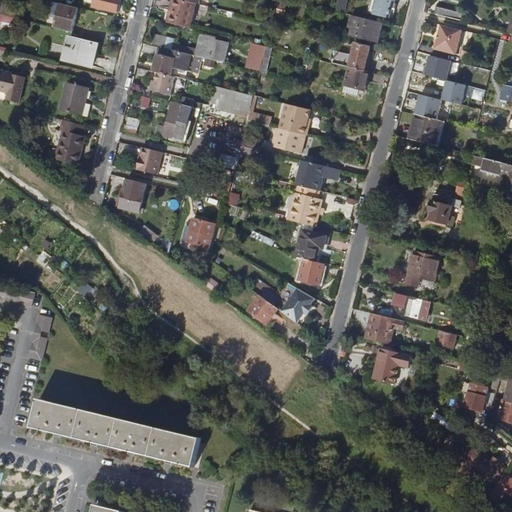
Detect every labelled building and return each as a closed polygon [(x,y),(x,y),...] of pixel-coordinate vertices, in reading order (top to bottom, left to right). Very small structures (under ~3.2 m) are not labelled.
[(122,0),(97,0),(96,7),(120,12),(122,0)] [(172,12),(170,22),(192,28),(198,4),(184,0),(177,0),(174,13),(172,12)] [(396,0),(376,0),(372,17),(389,22),(393,7),(395,8),(396,0)] [(74,32),(80,7),(61,3),(55,28),(74,32)] [(19,9),(4,5),(1,15),(17,18),(19,9)] [(439,7),(437,15),(451,18),(453,11),(439,7)] [(0,21),(0,24),(9,26),(11,18),(1,16),(0,21)] [(378,43),(382,26),(353,18),(350,29),(355,30),(353,37),(378,43)] [(464,30),(443,25),(441,34),(443,35),(441,41),(439,40),(437,49),(458,55),(464,30)] [(202,34),(196,56),(202,57),(207,36),(202,34)] [(155,35),(153,45),(164,47),(167,48),(170,39),(155,35)] [(217,38),(207,36),(202,57),(225,63),(230,44),(216,41),(217,38)] [(97,44),(72,38),(67,59),(94,66),(96,56),(94,56),(97,44)] [(247,68),(262,70),(267,44),(252,42),(247,68)] [(357,46),(351,70),(365,74),(371,49),(357,46)] [(189,71),(192,55),(167,48),(164,47),(162,56),(160,55),(156,71),(159,72),(172,76),(174,71),(175,67),(184,70),(189,71)] [(264,70),(269,71),(272,48),(267,47),(264,70)] [(438,77),(441,67),(426,63),(424,73),(438,77)] [(27,77),(0,70),(0,89),(10,92),(9,100),(21,103),(27,77)] [(365,93),(370,75),(365,74),(351,70),(346,88),(365,93)] [(175,95),(179,77),(172,76),(159,72),(157,80),(155,90),(175,95)] [(449,79),(444,99),(465,104),(467,95),(483,99),(486,89),(449,79)] [(90,87),(69,82),(62,109),(84,115),(90,87)] [(241,110),(251,112),(255,97),(215,87),(211,101),(217,102),(215,108),(233,113),(234,107),(241,108),(241,110)] [(421,93),(417,113),(439,118),(444,98),(421,93)] [(194,108),(195,102),(195,100),(189,98),(187,106),(174,103),(168,126),(159,125),(157,134),(185,141),(193,109),(194,108)] [(307,137),(309,129),(307,128),(309,119),(311,111),(286,105),(280,130),(282,130),(307,137)] [(273,119),(251,114),(249,122),(262,125),(271,127),(273,119)] [(435,144),(441,120),(418,115),(415,126),(413,126),(410,138),(435,144)] [(78,176),(84,150),(81,149),(84,135),(83,135),(85,124),(66,119),(63,130),(66,131),(57,170),(78,176)] [(307,137),(282,130),(280,130),(275,148),(303,155),(307,137)] [(258,142),(245,138),(243,146),(257,150),(258,142)] [(253,162),(257,150),(243,146),(240,158),(253,162)] [(164,153),(144,148),(138,170),(159,175),(164,153)] [(411,156),(393,151),(391,160),(409,164),(411,156)] [(222,154),(219,165),(235,169),(237,159),(222,154)] [(411,156),(409,164),(424,168),(426,160),(411,156)] [(509,175),(505,189),(511,190),(511,163),(488,158),(485,169),(509,175)] [(338,181),(341,171),(305,162),(299,187),(321,192),(324,177),(333,179),(333,180),(338,181)] [(235,179),(242,181),(244,173),(237,171),(235,179)] [(264,186),(266,178),(244,173),(242,181),(264,186)] [(214,175),(211,187),(218,189),(224,185),(225,178),(214,175)] [(479,186),(480,182),(480,181),(464,177),(464,178),(463,182),(461,181),(459,190),(466,192),(465,197),(471,198),(474,185),(479,186)] [(141,214),(148,184),(130,180),(129,189),(127,188),(122,209),(141,214)] [(297,194),(290,222),(316,229),(323,202),(297,194)] [(464,201),(436,194),(434,203),(432,202),(430,203),(429,208),(430,211),(432,212),(430,220),(455,226),(456,221),(463,223),(466,210),(462,209),(463,206),(464,201)] [(197,246),(209,249),(215,226),(193,221),(188,243),(197,246)] [(299,231),(293,256),(294,257),(305,260),(317,263),(323,237),(299,231)] [(259,235),(257,239),(267,244),(269,240),(259,235)] [(438,255),(412,249),(403,281),(415,284),(418,275),(432,279),(438,255)] [(320,287),(325,265),(317,263),(305,260),(299,282),(320,287)] [(421,288),(435,289),(436,281),(422,279),(421,288)] [(0,297),(13,301),(15,288),(0,284),(0,297)] [(22,290),(15,288),(13,301),(20,302),(22,290)] [(37,293),(22,290),(20,302),(34,306),(37,293)] [(313,307),(318,301),(301,291),(284,314),(300,325),(308,314),(305,312),(311,305),(313,307)] [(419,318),(423,299),(411,296),(407,315),(419,318)] [(267,325),(279,310),(261,297),(250,312),(267,325)] [(316,310),(313,307),(311,305),(305,312),(308,314),(311,316),(316,310)] [(382,305),(380,315),(391,318),(394,309),(382,305)] [(404,333),(407,322),(397,319),(391,318),(380,315),(373,313),(367,338),(391,344),(394,331),(404,333)] [(54,318),(52,317),(40,315),(37,328),(51,332),(54,318)] [(475,335),(474,338),(479,339),(480,336),(478,335),(480,326),(474,325),(471,333),(475,335)] [(51,332),(37,328),(36,334),(49,337),(51,332)] [(454,349),(458,334),(449,332),(446,347),(454,349)] [(49,337),(36,334),(30,357),(42,359),(44,360),(49,337)] [(415,357),(384,350),(376,380),(396,385),(401,366),(412,368),(415,357)] [(490,389),(498,391),(500,385),(488,383),(487,387),(473,384),(468,407),(484,412),(490,389)] [(511,393),(509,393),(507,393),(503,412),(511,414),(511,393)] [(41,400),(34,427),(59,433),(95,442),(132,451),(169,460),(195,466),(201,438),(41,400)] [(450,443),(447,448),(460,458),(464,453),(450,443)] [(485,471),(482,474),(492,481),(505,464),(498,459),(494,464),(492,462),(493,460),(481,451),(479,453),(472,448),(465,457),(485,471)] [(507,477),(505,475),(498,485),(511,496),(511,476),(509,475),(507,477)]
